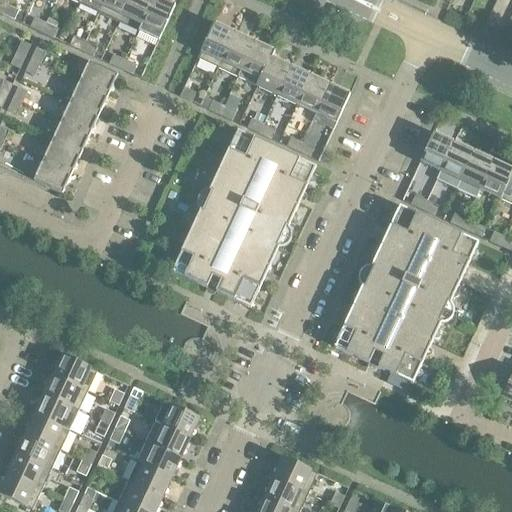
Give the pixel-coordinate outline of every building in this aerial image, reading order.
[(99,15),(105,0),(81,0),(79,5),(99,15)] [(119,24),(130,0),(105,0),(99,15),(119,24)] [(139,33),(153,0),(130,0),(119,24),(139,33)] [(175,7),(159,0),(153,0),(139,33),(159,42),(175,7)] [(19,12),(7,7),(3,16),(15,22),(19,12)] [(42,34),(47,25),(35,19),(30,29),(42,34)] [(58,30),(47,25),(42,34),(54,40),(58,30)] [(218,70),(235,35),(214,25),(198,60),(218,70)] [(238,79),(254,44),(235,35),(218,70),(238,79)] [(81,52),(86,43),(74,38),(69,47),(81,52)] [(22,43),(16,55),(26,59),(31,47),(22,43)] [(97,48),(86,43),(81,52),(93,58),(97,48)] [(275,54),(254,44),(238,79),(258,88),(271,60),(272,60),(275,54)] [(37,50),(31,62),(41,66),(46,54),(37,50)] [(20,71),(26,59),(16,55),(11,66),(20,71)] [(121,71),(125,62),(114,56),(109,65),(121,71)] [(277,97),(290,69),(272,60),(271,60),(258,88),(277,97)] [(35,78),(41,66),(31,62),(26,73),(35,78)] [(137,67),(125,62),(121,71),(133,76),(137,67)] [(108,97),(118,77),(90,64),(80,84),(108,97)] [(297,106),(310,78),(290,69),(277,97),(297,106)] [(316,115),(330,87),(310,78),(297,106),(316,115)] [(0,90),(0,94),(8,98),(13,86),(4,82),(0,90)] [(99,117),(108,97),(80,84),(71,104),(99,117)] [(334,131),(350,96),(330,87),(316,115),(313,122),(334,131)] [(18,89),(13,101),(22,105),(28,93),(18,89)] [(185,89),(180,98),(192,104),(197,95),(185,89)] [(17,117),(22,105),(13,101),(8,112),(17,117)] [(220,117),(225,108),(213,102),(209,112),(220,117)] [(90,137),(99,117),(71,104),(62,123),(90,137)] [(237,113),(225,108),(220,117),(232,123),(237,113)] [(257,113),(253,121),(262,125),(266,117),(257,113)] [(260,135),(264,126),(262,125),(253,121),(252,120),(248,130),(260,135)] [(81,156),(90,137),(62,123),(53,143),(81,156)] [(276,131),(264,126),(260,135),(271,141),(276,131)] [(0,128),(0,142),(4,144),(10,132),(0,128)] [(201,212),(172,274),(207,290),(212,278),(221,283),(216,294),(228,299),(251,310),(280,249),(277,248),(286,230),(288,231),(316,169),(238,133),(209,194),(212,195),(203,213),(201,212)] [(441,173),(454,145),(434,135),(420,164),(441,173)] [(299,154),(303,144),(291,139),(287,148),(299,154)] [(72,176),(81,156),(53,143),(44,162),(72,176)] [(315,150),(303,144),(299,154),(311,159),(315,150)] [(474,154),(454,145),(441,173),(437,182),(457,191),(474,154)] [(480,191),(493,163),(474,154),(457,191),(476,200),(480,191)] [(62,196),(72,176),(44,162),(34,183),(62,196)] [(511,174),(511,171),(493,163),(480,191),(500,200),(511,174)] [(511,206),(511,171),(511,174),(500,200),(511,206)] [(170,193),(167,199),(177,204),(180,197),(170,193)] [(423,212),(427,202),(416,197),(411,206),(423,212)] [(439,208),(427,202),(423,212),(435,217),(439,208)] [(363,287),(334,349),(369,365),(375,354),(384,358),(379,369),(396,377),(410,384),(413,385),(442,324),(440,323),(448,305),(450,306),(479,244),(400,208),(371,269),(374,270),(365,288),(363,287)] [(462,230),(467,221),(455,215),(450,225),(462,230)] [(478,226),(467,221),(462,230),(474,235),(478,226)] [(502,248),(506,239),(494,234),(490,243),(502,248)] [(511,241),(506,239),(502,248),(511,253),(511,241)] [(62,357),(53,377),(88,394),(97,373),(62,357)] [(88,394),(53,377),(44,397),(79,413),(88,394)] [(511,404),(511,377),(502,399),(511,404)] [(134,390),(130,398),(139,403),(143,394),(134,390)] [(119,408),(124,396),(115,391),(109,403),(119,408)] [(79,413),(44,397),(35,416),(70,433),(79,413)] [(139,403),(130,398),(124,410),(133,415),(139,403)] [(164,404),(155,425),(190,441),(199,420),(164,404)] [(106,411),(100,423),(110,427),(115,416),(106,411)] [(70,433),(35,416),(26,436),(61,452),(70,433)] [(120,418),(115,430),(124,434),(130,423),(120,418)] [(104,439),(110,427),(100,423),(95,435),(104,439)] [(181,460),(190,441),(155,425),(146,444),(181,460)] [(119,446),(124,434),(115,430),(110,442),(119,446)] [(61,452),(26,436),(17,456),(52,472),(61,452)] [(172,480),(181,460),(146,444),(137,464),(172,480)] [(88,450),(82,462),(92,467),(97,455),(88,450)] [(52,472),(17,456),(8,475),(43,491),(52,472)] [(102,457),(97,469),(106,473),(112,462),(102,457)] [(284,459),(274,480),(309,496),(319,476),(284,459)] [(86,478),(92,467),(82,462),(77,474),(86,478)] [(163,500),(172,480),(137,464),(128,483),(163,500)] [(101,485),(106,473),(97,469),(92,481),(101,485)] [(43,491),(8,475),(0,491),(0,496),(33,511),(43,491)] [(301,511),(309,496),(274,480),(265,500),(291,511),(301,511)] [(138,511),(156,511),(163,500),(128,483),(119,503),(138,511)] [(69,490),(64,501),(73,506),(79,494),(69,490)] [(340,510),(345,499),(336,494),(330,506),(340,510)] [(84,496),(79,508),(87,511),(88,511),(94,501),(84,496)] [(291,511),(265,500),(259,511),(291,511)] [(70,511),(73,506),(64,501),(59,511),(70,511)] [(356,511),(360,505),(351,501),(345,511),(356,511)] [(138,511),(119,503),(114,511),(138,511)]
